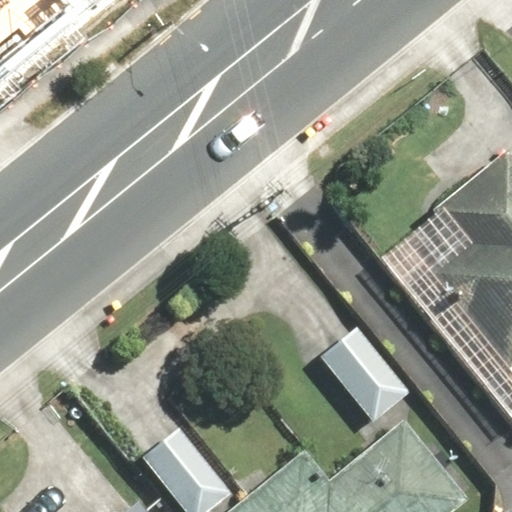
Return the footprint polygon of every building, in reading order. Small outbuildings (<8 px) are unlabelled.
[(0,0),(0,67),(76,8),(70,0),(0,0)] [(511,378),(511,169),(502,157),(429,216),(455,249),(419,278),(505,384),(511,378)] [(354,333),(317,363),(369,427),(406,397),(354,333)] [(235,511),(448,511),(461,502),(399,427),(325,488),(301,459),(235,511)] [(176,435),(140,463),(177,511),(212,511),(227,501),(176,435)]
